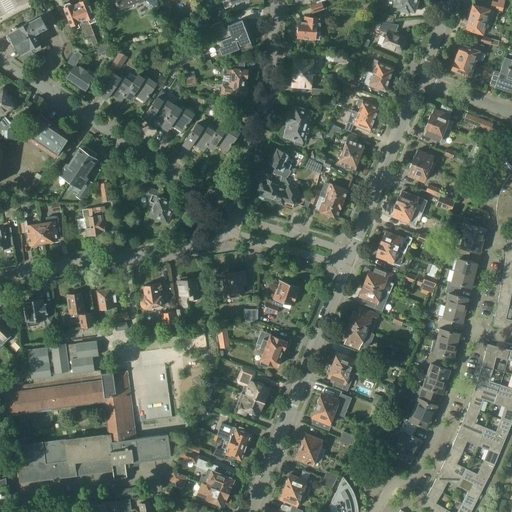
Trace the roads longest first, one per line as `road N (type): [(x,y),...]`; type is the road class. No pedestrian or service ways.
road 1 (residential): [(221,205),(0,60)]
road 2 (residential): [(346,267),(250,511)]
road 3 (residential): [(0,275),(205,243),(224,231)]
road 4 (residential): [(221,205),(268,109),(275,0)]
road 5 (residential): [(375,511),(391,483),(411,479),(443,416),(471,329)]
road 6 (residential): [(352,252),(421,79)]
road 7 (residential): [(352,252),(228,215)]
road 8 (residential): [(224,231),(346,267)]
